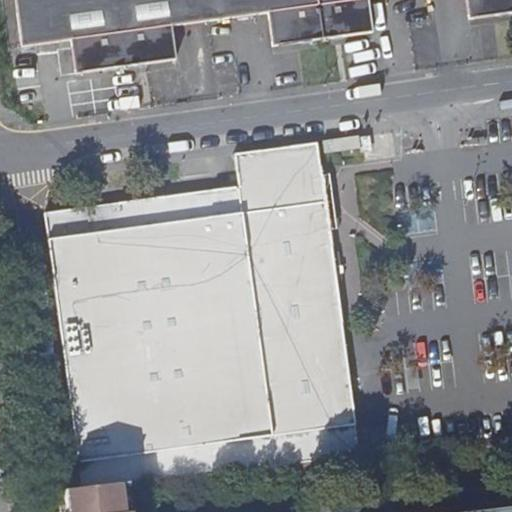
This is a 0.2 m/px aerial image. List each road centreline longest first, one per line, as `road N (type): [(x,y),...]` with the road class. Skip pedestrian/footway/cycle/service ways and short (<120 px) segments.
road 1 (residential): [(0,148),(511,86)]
road 2 (unknown): [(33,147),(60,404)]
